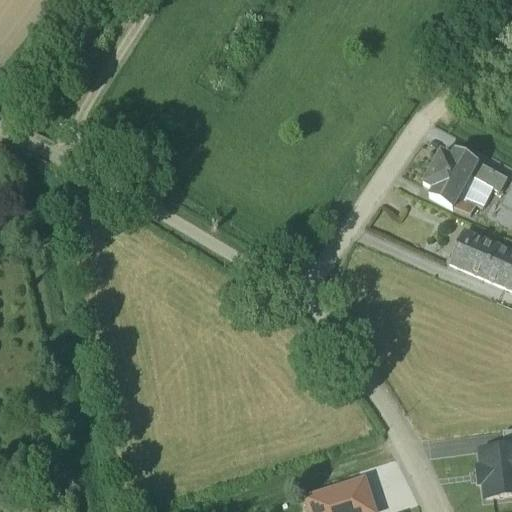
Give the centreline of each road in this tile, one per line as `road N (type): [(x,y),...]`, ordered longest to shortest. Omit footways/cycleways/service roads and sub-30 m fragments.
road 1 (unclassified): [(63,162),(297,316)]
road 2 (residential): [(457,99),(418,140),(297,316)]
road 3 (residential): [(297,316),(354,354),(435,511)]
road 4 (track): [(154,0),(80,118),(63,162)]
road 5 (unclassified): [(0,103),(67,0)]
